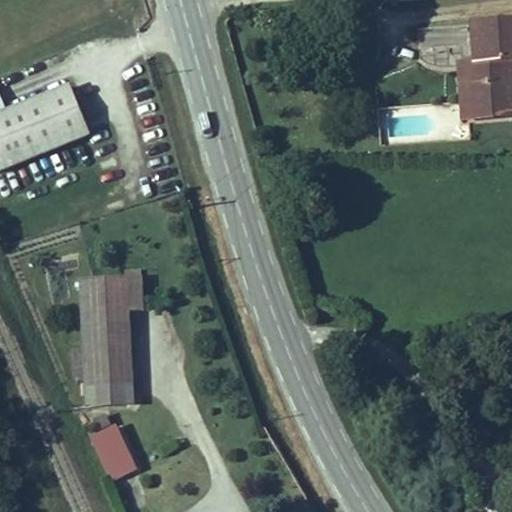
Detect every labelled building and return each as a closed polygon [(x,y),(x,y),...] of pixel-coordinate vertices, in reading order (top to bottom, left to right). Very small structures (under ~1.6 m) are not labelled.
[(470,49),(462,49),(464,101),(485,101),(508,84),(507,43),(511,43),(511,7),(471,8),(470,49)] [(511,43),(507,43),(508,84),(485,101),(511,100),(511,43)] [(0,115),(23,106),(9,73),(0,76),(0,115)] [(67,143),(73,155),(102,143),(96,131),(103,129),(82,80),(46,96),(67,143)] [(67,143),(46,96),(23,106),(0,115),(0,144),(10,167),(67,143)] [(97,276),(100,400),(140,399),(138,304),(153,304),(152,275),(97,276)] [(133,477),(116,435),(92,445),(109,487),(133,477)]
